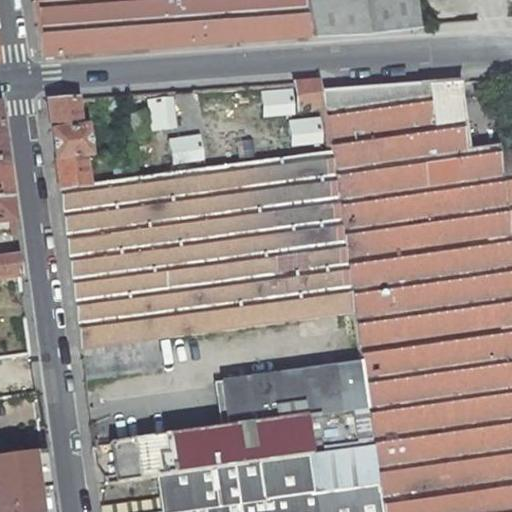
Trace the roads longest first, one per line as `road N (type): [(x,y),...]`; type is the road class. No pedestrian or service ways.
road 1 (secondary): [(19,78),(511,53)]
road 2 (residential): [(75,511),(19,78)]
road 3 (unknown): [(80,409),(202,393)]
